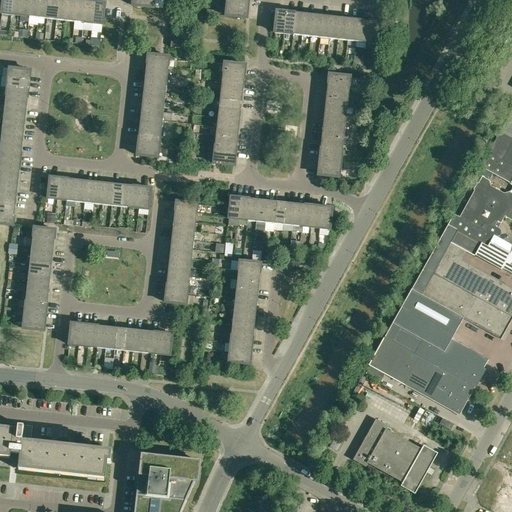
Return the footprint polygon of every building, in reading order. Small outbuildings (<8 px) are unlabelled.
[(2,0),(1,14),(11,15),(12,0),(2,0)] [(21,0),(12,0),(11,15),(20,16),(21,0)] [(31,0),(21,0),(20,16),(29,17),(31,0)] [(31,0),(29,17),(38,18),(40,0),(31,0)] [(49,0),(40,0),(38,18),(47,19),(49,0)] [(56,20),(58,0),(49,0),(47,19),(56,20)] [(67,0),(58,0),(56,20),(65,21),(67,0)] [(76,0),(67,0),(65,21),(74,22),(76,0)] [(86,1),(77,0),(76,0),(74,22),(84,23),(86,1)] [(131,0),(131,6),(153,8),(154,0),(131,0)] [(247,0),(226,0),(226,7),(248,9),(249,0),(247,0)] [(84,23),(93,24),(95,2),(86,1),(84,23)] [(173,1),(172,10),(179,11),(180,2),(173,1)] [(105,3),(95,2),(93,24),(102,25),(105,3)] [(225,16),(247,18),(248,9),(226,7),(225,16)] [(286,12),(277,11),(274,33),(284,34),(286,12)] [(295,13),(286,12),(284,34),(293,35),(295,13)] [(304,14),(295,13),(293,35),(302,36),(304,14)] [(302,36),(311,37),(313,15),(304,14),(302,36)] [(322,16),(313,15),(311,37),(320,38),(322,16)] [(322,16),(320,38),(329,39),(331,17),(322,16)] [(341,18),(331,17),(329,39),(338,40),(341,18)] [(347,41),(350,18),(341,18),(338,40),(347,41)] [(359,19),(350,18),(347,41),(356,42),(359,19)] [(356,42),(366,43),(368,20),(359,19),(356,42)] [(377,21),(368,20),(366,43),(375,44),(377,21)] [(19,28),(18,36),(27,37),(28,29),(19,28)] [(181,38),(171,37),(170,47),(180,48),(181,38)] [(169,57),(161,56),(147,55),(146,64),(168,66),(169,57)] [(222,72),(244,74),(245,65),(223,63),(222,72)] [(146,64),(145,73),(167,75),(168,66),(146,64)] [(31,71),(28,71),(8,68),(7,78),(30,80),(31,71)] [(222,72),(221,81),(244,83),(244,74),(222,72)] [(145,73),(144,82),(166,84),(167,75),(145,73)] [(328,74),(327,83),(349,86),(350,77),(328,74)] [(29,89),(30,80),(7,78),(6,87),(29,89)] [(220,90),(243,93),(244,83),(221,81),(220,90)] [(143,91),(165,93),(166,84),(144,82),(143,91)] [(348,95),(349,86),(327,83),(326,92),(348,95)] [(5,96),(28,98),(29,89),(6,87),(5,96)] [(220,90),(219,99),(242,102),(243,93),(220,90)] [(143,91),(142,100),(164,103),(165,93),(143,91)] [(347,104),(348,95),(326,92),(325,102),(347,104)] [(27,107),(28,98),(5,96),(4,105),(27,107)] [(241,111),(242,102),(219,99),(218,108),(241,111)] [(142,100),(141,109),(163,112),(164,103),(142,100)] [(347,104),(325,102),(324,111),(347,113),(347,104)] [(26,117),(27,107),(4,105),(3,114),(26,117)] [(218,108),(217,117),(240,120),(241,111),(218,108)] [(162,121),(163,112),(141,109),(140,118),(162,121)] [(511,110),(500,132),(511,138),(511,110)] [(346,122),(347,113),(324,111),(323,120),(346,122)] [(2,123),(25,126),(26,117),(3,114),(2,123)] [(240,120),(217,117),(216,127),(239,129),(240,120)] [(140,118),(139,128),(161,130),(162,121),(140,118)] [(345,131),(346,122),(323,120),(322,129),(345,131)] [(24,135),(25,126),(2,123),(1,132),(24,135)] [(364,134),(365,125),(357,124),(356,133),(364,134)] [(216,127),(215,136),(238,138),(239,129),(216,127)] [(160,139),(161,130),(139,128),(138,136),(160,139)] [(345,131),(322,129),(321,138),(344,140),(345,131)] [(23,144),(24,135),(1,132),(0,141),(23,144)] [(511,138),(500,132),(480,167),(492,174),(510,184),(511,181),(511,138)] [(138,136),(137,146),(159,148),(160,139),(138,136)] [(215,136),(214,145),(237,147),(238,138),(215,136)] [(343,149),(344,140),(321,138),(320,147),(343,149)] [(23,144),(0,141),(0,143),(0,150),(22,153),(23,144)] [(214,145),(213,154),(236,156),(237,147),(214,145)] [(158,158),(159,148),(137,146),(136,156),(158,158)] [(342,159),(343,149),(320,147),(319,156),(342,159)] [(0,159),(21,162),(22,153),(0,150),(0,159)] [(235,166),(236,156),(213,154),(212,164),(235,166)] [(341,168),(342,159),(319,156),(318,165),(341,168)] [(0,168),(20,171),(21,162),(0,159),(0,168)] [(340,177),(341,168),(318,165),(317,175),(340,177)] [(453,214),(447,225),(457,230),(481,244),(480,245),(475,256),(481,259),(490,244),(491,240),(493,237),(494,237),(495,238),(496,238),(497,237),(498,237),(499,237),(499,236),(500,235),(500,234),(501,233),(501,232),(500,231),(500,230),(499,229),(498,228),(494,226),(497,222),(501,223),(504,217),(511,221),(511,220),(511,193),(510,192),(509,192),(503,193),(490,186),(489,181),(492,174),(480,167),(475,177),(480,180),(474,190),(473,189),(470,195),(471,196),(459,217),(453,214)] [(0,178),(19,180),(20,171),(0,168),(0,178)] [(57,200),(59,178),(50,177),(47,199),(57,200)] [(0,187),(18,189),(19,180),(0,178),(0,187)] [(68,179),(59,178),(57,200),(66,201),(68,179)] [(77,180),(68,179),(66,201),(75,202),(77,180)] [(77,180),(75,202),(84,203),(86,181),(77,180)] [(95,182),(86,181),(84,203),(93,204),(95,182)] [(105,183),(95,182),(93,204),(102,205),(105,183)] [(102,205),(111,206),(114,184),(105,183),(102,205)] [(123,185),(114,184),(111,206),(121,207),(123,185)] [(132,186),(123,185),(121,207),(130,208),(132,186)] [(139,209),(141,187),(132,186),(130,208),(139,209)] [(0,196),(17,198),(18,189),(0,187),(0,196)] [(150,188),(141,187),(139,209),(148,210),(150,188)] [(0,205),(16,207),(17,198),(0,196),(0,205)] [(229,218),(238,219),(241,198),(231,196),(229,218)] [(238,219),(247,220),(250,199),(241,198),(238,219)] [(247,220),(256,221),(259,200),(250,199),(247,220)] [(268,201),(259,200),(256,221),(265,222),(268,201)] [(265,222),(274,223),(277,202),(268,201),(265,222)] [(175,202),(174,211),(196,213),(197,204),(175,202)] [(286,203),(277,202),(274,223),(283,224),(286,203)] [(283,224),(293,225),(295,204),(286,203),(283,224)] [(296,233),(297,226),(302,226),(305,205),(295,204),(293,225),(292,232),(296,233)] [(0,205),(0,214),(15,217),(16,207),(0,205)] [(302,226),(311,227),(314,206),(305,205),(302,226)] [(311,227),(320,228),(323,207),(314,206),(311,227)] [(332,208),(323,207),(320,228),(329,229),(332,208)] [(195,222),(196,213),(174,211),(173,220),(195,222)] [(48,213),(47,223),(54,223),(55,214),(48,213)] [(0,224),(14,226),(15,217),(0,214),(0,224)] [(172,229),(194,232),(195,222),(173,220),(172,229)] [(447,225),(423,268),(511,317),(511,289),(461,261),(454,257),(458,248),(466,252),(467,251),(475,256),(480,245),(481,244),(457,230),(447,225)] [(33,228),(32,237),(54,240),(55,230),(33,228)] [(193,241),(194,232),(172,229),(171,238),(193,241)] [(53,249),(54,240),(32,237),(31,246),(53,249)] [(490,244),(481,259),(501,270),(502,268),(511,273),(511,245),(497,237),(496,238),(495,238),(494,237),(493,237),(491,240),(490,244)] [(170,248),(192,250),(193,241),(171,238),(170,248)] [(9,244),(8,253),(11,254),(16,254),(17,245),(12,245),(9,244)] [(31,246),(30,255),(52,258),(53,249),(31,246)] [(191,259),(192,250),(170,248),(169,257),(191,259)] [(261,261),(261,258),(262,252),(252,251),(251,260),(261,261)] [(52,258),(30,255),(29,264),(51,267),(52,258)] [(190,268),(191,259),(169,257),(168,266),(190,268)] [(237,270),(260,273),(261,264),(238,261),(237,270)] [(29,264),(28,274),(50,276),(51,267),(29,264)] [(189,277),(190,268),(168,266),(167,275),(189,277)] [(482,373),(481,373),(480,372),(482,368),(483,369),(489,359),(452,339),(463,318),(501,339),(511,318),(511,317),(423,268),(406,299),(384,337),(417,355),(474,387),(482,373)] [(259,282),(260,273),(237,270),(236,280),(259,282)] [(28,274),(27,283),(49,285),(50,276),(28,274)] [(188,287),(189,277),(167,275),(166,284),(188,287)] [(236,280),(235,289),(258,291),(259,282),(236,280)] [(49,285),(27,283),(26,292),(48,294),(49,285)] [(188,287),(166,284),(165,293),(187,296),(188,287)] [(257,300),(258,291),(235,289),(235,298),(257,300)] [(26,292),(25,301),(47,303),(48,294),(26,292)] [(186,305),(187,296),(165,293),(164,303),(186,305)] [(256,309),(257,300),(235,298),(234,307),(256,309)] [(25,301),(24,310),(46,312),(47,303),(25,301)] [(233,316),(255,319),(256,309),(234,307),(233,316)] [(24,310),(23,319),(45,322),(46,312),(24,310)] [(254,328),(255,319),(233,316),(232,325),(254,328)] [(45,322),(23,319),(22,328),(44,331),(45,322)] [(69,345),(78,346),(80,324),(71,323),(69,345)] [(87,347),(89,325),(80,324),(78,346),(87,347)] [(87,347),(96,348),(98,326),(89,325),(87,347)] [(232,325),(231,335),(253,337),(254,328),(232,325)] [(105,349),(108,327),(98,326),(96,348),(105,349)] [(105,349),(114,350),(117,328),(108,327),(105,349)] [(114,350),(123,351),(126,329),(117,328),(114,350)] [(135,330),(126,329),(123,351),(133,352),(135,330)] [(133,352),(142,353),(144,331),(135,330),(133,352)] [(142,353),(151,354),(153,332),(144,331),(142,353)] [(160,355),(162,333),(153,332),(151,354),(160,355)] [(172,334),(162,333),(160,355),(169,356),(172,334)] [(252,346),(253,337),(231,335),(230,344),(252,346)] [(402,382),(417,355),(384,337),(369,364),(402,382)] [(252,346),(230,344),(229,353),(251,355),(252,346)] [(250,364),(251,355),(229,353),(228,362),(250,364)] [(467,401),(474,387),(417,355),(402,382),(458,414),(466,400),(467,401)] [(384,374),(370,366),(366,375),(379,382),(384,374)] [(419,408),(414,419),(418,421),(424,411),(419,408)] [(424,446),(422,449),(387,430),(388,426),(375,419),(353,460),(365,467),(367,463),(403,483),(401,486),(415,494),(438,453),(424,446)] [(454,425),(442,419),(439,425),(450,431),(454,425)] [(0,465),(9,467),(11,453),(19,454),(18,468),(105,478),(108,453),(30,444),(31,441),(32,426),(23,425),(23,427),(20,426),(19,426),(18,426),(17,429),(12,428),(12,427),(11,426),(10,425),(9,425),(8,424),(6,424),(5,424),(4,424),(3,424),(1,425),(0,426),(0,465)] [(339,441),(332,437),(327,446),(334,450),(339,441)] [(200,460),(171,457),(141,454),(134,511),(180,511),(181,511),(185,501),(194,482),(198,483),(200,460)] [(511,471),(500,493),(511,499),(511,471)]
